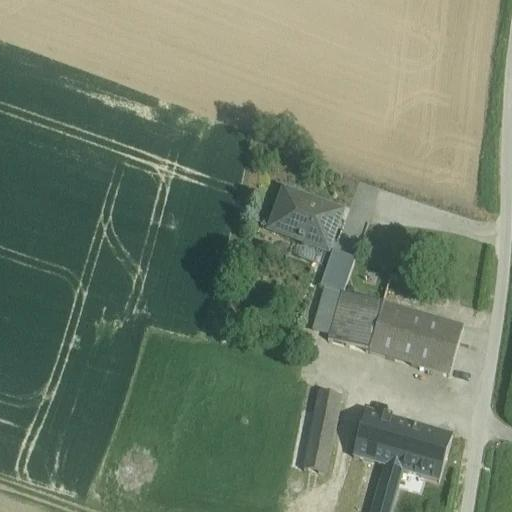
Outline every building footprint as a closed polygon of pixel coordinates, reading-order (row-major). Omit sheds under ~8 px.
[(343,215),(285,195),(270,234),(328,255),(343,215)] [(355,263),(333,256),(321,289),(342,297),(343,297),(355,263)] [(369,355),(383,309),(343,297),(342,297),(329,343),(369,355)] [(464,332),(384,308),(383,309),(369,355),(370,355),(370,356),(450,379),(464,332)] [(345,380),(323,376),(319,395),(341,399),(345,380)] [(306,464),(319,395),(273,384),(248,481),(273,488),(281,458),(306,464)] [(326,477),(341,399),(319,395),(306,464),(304,473),(326,477)] [(386,469),(403,474),(439,485),(453,439),(367,414),(353,460),(386,469)] [(392,511),(403,474),(386,469),(373,511),(392,511)]
